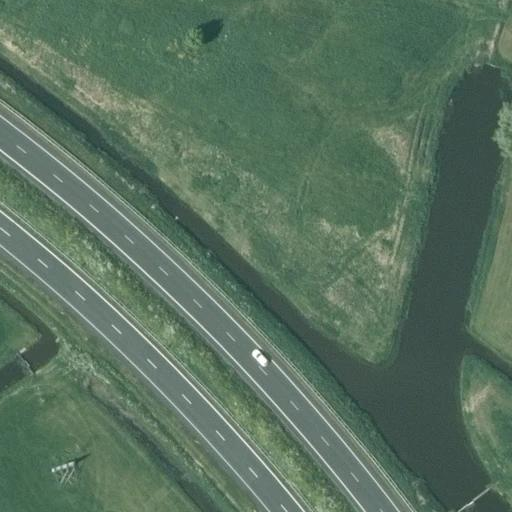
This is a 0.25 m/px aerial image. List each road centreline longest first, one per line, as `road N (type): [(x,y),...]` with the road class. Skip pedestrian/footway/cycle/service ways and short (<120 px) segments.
road 1 (trunk): [(386,511),(251,355),(139,245),(0,137)]
road 2 (trunk): [(0,232),(93,310),(278,511)]
